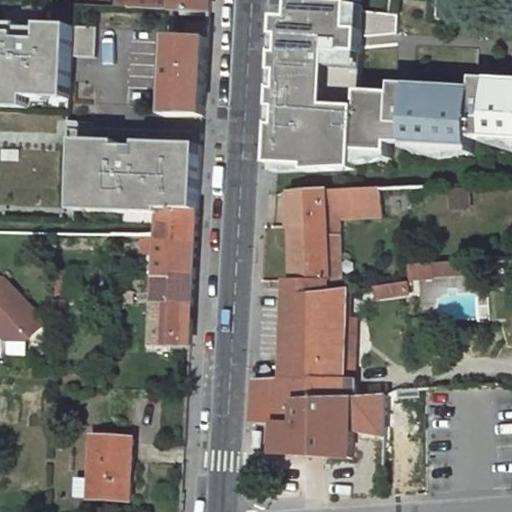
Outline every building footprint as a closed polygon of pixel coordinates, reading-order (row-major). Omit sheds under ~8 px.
[(118,0),(118,5),(212,8),(213,0),(118,0)] [(83,101),(85,27),(0,24),(0,107),(41,109),(41,100),(83,101)] [(206,115),(211,35),(171,34),(168,113),(206,115)] [(511,76),(496,76),(494,146),(511,146),(511,76)] [(286,125),(284,173),(333,177),(334,167),(336,128),(286,125)] [(294,192),(297,279),(334,279),(334,231),(345,231),(344,217),(386,215),(385,188),(381,188),(294,192)] [(473,209),(472,192),(450,193),(451,210),(473,209)] [(200,210),(164,209),(163,235),(198,236),(200,210)] [(345,231),(334,231),(334,279),(346,279),(345,231)] [(161,254),(158,343),(192,343),(198,236),(163,235),(147,235),(147,254),(161,254)] [(471,260),(441,262),(441,273),(472,271),(471,260)] [(416,263),(416,276),(441,274),(441,273),(441,262),(416,263)] [(0,277),(0,325),(11,338),(33,338),(33,324),(43,314),(9,277),(0,277)] [(290,279),(286,378),(259,378),(258,400),(293,400),(300,399),(352,394),(351,378),(347,378),(351,290),(334,292),(334,279),(297,279),(290,279)] [(151,300),(152,288),(117,286),(116,298),(151,300)] [(33,324),(33,338),(50,322),(43,314),(33,324)] [(357,431),(388,438),(389,404),(402,398),(423,396),(423,388),(401,390),(390,394),(360,394),(355,431),(357,431)] [(298,422),(279,422),(276,452),(358,457),(357,431),(355,431),(360,394),(352,394),(300,399),(298,422)] [(258,400),(257,422),(279,422),(298,422),(300,399),(293,400),(258,400)] [(132,500),(136,438),(97,436),(93,478),(78,477),(76,496),(132,500)]
